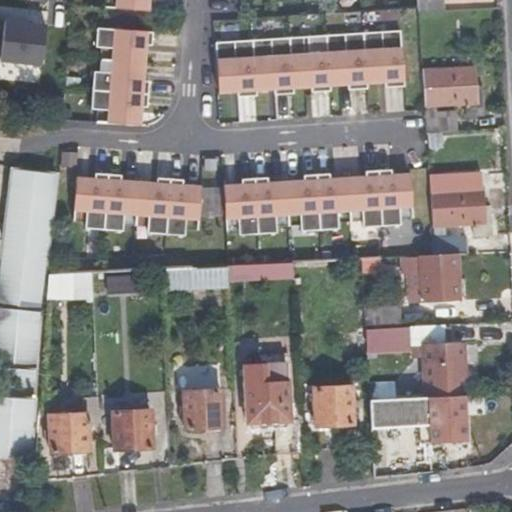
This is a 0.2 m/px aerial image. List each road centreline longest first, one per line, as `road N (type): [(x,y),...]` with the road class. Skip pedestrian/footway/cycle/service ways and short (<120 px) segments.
road 1 (residential): [(254,511),(511,483)]
road 2 (residential): [(191,143),(407,129)]
road 3 (residential): [(0,145),(191,143)]
road 4 (residential): [(191,143),(198,0)]
